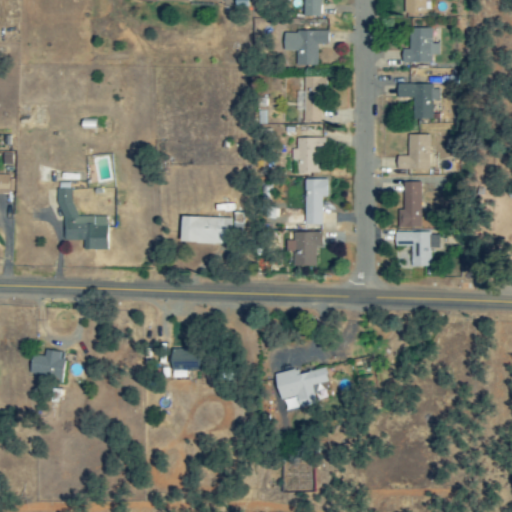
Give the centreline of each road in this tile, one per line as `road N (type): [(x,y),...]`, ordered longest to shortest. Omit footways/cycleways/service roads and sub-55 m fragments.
road 1 (tertiary): [(511,300),(0,285)]
road 2 (residential): [(365,296),(363,0)]
road 3 (residential): [(161,291),(139,107)]
road 4 (residential): [(364,130),(305,119),(256,80)]
